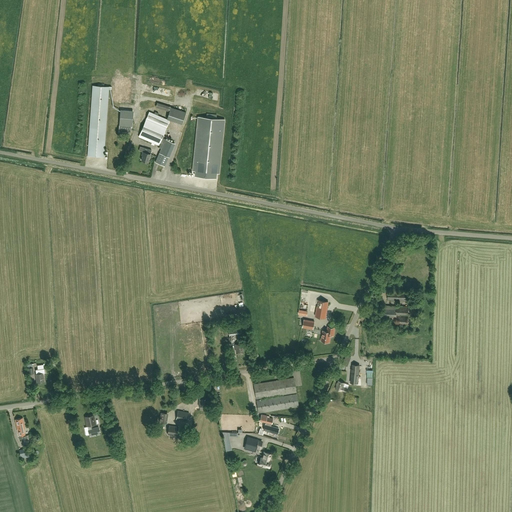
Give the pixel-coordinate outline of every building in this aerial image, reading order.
[(123,84),(117,84),(117,97),(124,97),(124,93),(127,93),(127,89),(123,89),(123,84)] [(92,85),(87,156),(104,157),(104,155),(106,155),(106,152),(104,152),(109,89),(111,90),(111,87),(92,85)] [(182,124),(186,112),(158,102),(156,107),(169,111),(166,118),(182,124)] [(120,110),(119,125),(118,133),(130,134),(131,126),(132,126),(132,125),(133,111),(120,110)] [(163,169),(174,143),(162,138),(169,121),(149,112),(138,136),(159,145),(160,142),(161,144),(159,148),(161,148),(159,153),(160,153),(157,160),(160,161),(158,167),(163,169)] [(198,117),(193,171),(196,171),(195,176),(215,178),(216,173),(219,173),(224,119),(198,117)] [(141,161),(148,162),(151,150),(144,148),(143,152),(142,152),(141,156),(142,156),(141,161)] [(408,301),(409,291),(388,290),(388,300),(408,301)] [(325,318),(328,302),(318,300),(315,316),(325,318)] [(407,325),(408,307),(389,306),(389,309),(385,308),(384,316),(392,316),(392,319),(396,319),(396,324),(407,325)] [(302,327),(313,329),(314,321),(304,320),(302,327)] [(334,333),(334,328),(328,326),(327,331),(323,331),(321,341),(329,342),(331,332),(334,333)] [(358,379),(359,365),(352,365),(351,379),(358,379)] [(37,383),(44,382),(43,373),(45,373),(44,368),(35,370),(36,374),(37,383)] [(256,399),(296,392),(294,378),(254,384),(256,399)] [(346,392),(347,388),(343,387),(345,383),(338,381),(335,389),(342,391),(346,392)] [(258,413),(298,406),(296,394),(256,401),(258,413)] [(187,422),(189,413),(178,411),(176,420),(187,422)] [(167,424),(169,413),(162,412),(160,422),(167,424)] [(263,430),(269,431),(269,432),(277,434),(277,433),(278,433),(279,430),(278,429),(278,428),(271,426),(273,419),(267,417),(267,416),(261,414),(260,421),(266,423),(263,430)] [(89,435),(99,433),(98,428),(91,429),(90,425),(94,424),(93,415),(85,417),(87,426),(88,426),(89,432),(88,432),(89,435)] [(18,436),(25,434),(23,428),(24,428),(22,418),(15,420),(18,436)] [(168,426),(167,435),(177,436),(179,427),(168,426)] [(255,451),(256,448),(258,441),(248,438),(245,449),(255,451)] [(258,465),(269,468),(271,461),(269,460),(271,454),(264,452),(262,458),(260,458),(258,465)]
